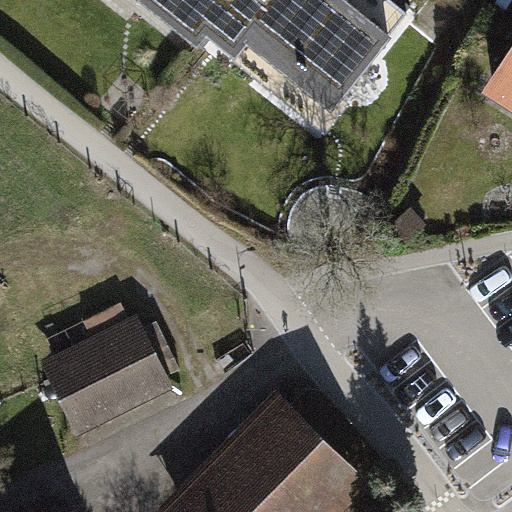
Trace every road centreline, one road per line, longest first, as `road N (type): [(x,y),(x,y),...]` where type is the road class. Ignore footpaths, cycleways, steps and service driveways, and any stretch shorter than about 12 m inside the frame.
road 1 (track): [(312,347),(251,271),(0,70)]
road 2 (track): [(312,347),(444,511)]
